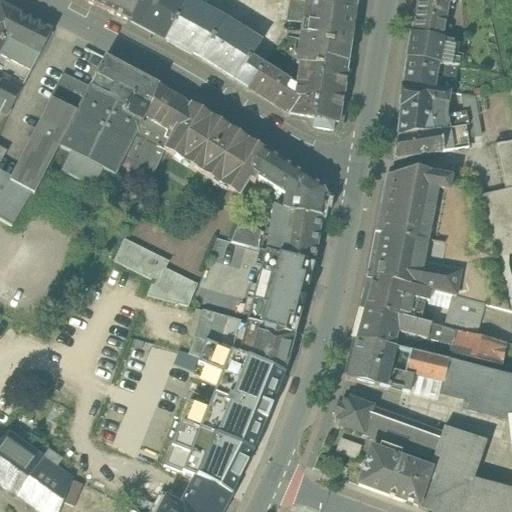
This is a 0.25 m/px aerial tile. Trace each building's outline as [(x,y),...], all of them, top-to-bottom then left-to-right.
[(98,0),(96,5),(129,22),(139,0),(98,0)] [(186,0),(185,0),(139,0),(129,22),(164,41),(186,0)] [(223,20),(186,0),(164,41),(200,60),(223,20)] [(304,0),(290,0),(287,21),(304,22),(304,21),(310,22),(313,2),(304,0)] [(304,0),(313,2),(355,9),(356,0),(304,0)] [(448,0),(417,0),(412,35),(442,39),(448,0)] [(355,9),(313,2),(310,22),(304,21),(304,22),(301,38),(350,47),(355,9)] [(1,7),(0,8),(0,75),(22,87),(51,32),(1,7)] [(261,43),(223,20),(200,60),(248,90),(262,67),(250,59),(261,43)] [(442,39),(412,35),(407,60),(437,65),(441,46),(442,39)] [(350,47),(301,38),(301,41),(302,41),(300,57),(304,58),(303,64),(346,73),(350,47)] [(451,47),(441,46),(437,65),(448,67),(451,47)] [(60,147),(48,171),(76,185),(79,180),(94,188),(103,171),(115,177),(144,119),(159,88),(105,60),(77,114),(60,147)] [(437,65),(407,60),(403,85),(450,93),(453,93),(457,68),(448,67),(437,65)] [(319,90),(343,94),(346,73),(303,64),(300,64),(284,67),(286,78),(298,75),(295,91),(317,93),(319,90)] [(290,85),(262,67),(248,90),(282,111),(290,115),(293,100),(290,100),(291,95),(285,92),(290,85)] [(22,87),(0,75),(0,114),(6,118),(22,87)] [(90,89),(64,75),(51,100),(53,101),(77,114),(90,89)] [(450,93),(403,85),(397,137),(439,131),(465,127),(467,126),(465,113),(446,116),(450,93)] [(159,88),(144,119),(152,123),(167,132),(184,105),(185,103),(159,88)] [(317,93),(295,91),(290,115),(290,116),(314,120),(312,130),(332,133),(334,124),(338,125),(343,94),(319,90),(317,93)] [(474,97),(462,95),(465,113),(467,126),(465,127),(470,148),(483,146),(474,97)] [(53,101),(35,134),(60,147),(77,114),(53,101)] [(195,170),(216,122),(192,107),(191,108),(184,105),(167,132),(173,136),(166,151),(195,170)] [(216,122),(195,170),(241,199),(250,181),(255,184),(257,178),(267,155),(216,122)] [(167,132),(152,123),(144,142),(146,143),(165,152),(166,151),(173,136),(167,132)] [(465,127),(439,131),(443,153),(470,148),(465,127)] [(439,131),(397,137),(394,161),(443,153),(439,131)] [(35,134),(10,184),(31,196),(34,198),(48,171),(60,147),(35,134)] [(511,141),(495,144),(505,190),(511,188),(511,141)] [(165,152),(146,143),(128,183),(146,190),(165,152)] [(321,190),(267,155),(257,178),(285,196),(282,211),(321,218),(321,217),(322,217),(325,198),(321,190)] [(392,174),(380,235),(430,244),(443,176),(416,171),(392,174)] [(10,184),(0,178),(0,221),(11,228),(31,196),(10,184)] [(511,188),(505,190),(481,196),(496,258),(511,254),(511,188)] [(321,218),(282,211),(274,207),(269,235),(261,233),(237,226),(231,243),(266,253),(313,265),(321,218)] [(430,244),(380,235),(372,281),(434,292),(443,247),(430,244)] [(170,262),(125,239),(114,263),(152,282),(146,297),(188,308),(197,285),(166,270),(170,262)] [(257,284),(305,297),(313,265),(266,253),(257,284)] [(434,292),(372,281),(364,310),(401,319),(454,333),(475,338),(484,306),(434,292)] [(305,297),(257,284),(255,292),(240,288),(236,303),(251,308),(247,324),(295,336),(305,297)] [(401,319),(364,310),(357,340),(394,349),(401,319)] [(247,324),(203,312),(195,338),(205,342),(247,359),(284,374),(295,336),(247,324)] [(454,333),(401,319),(394,349),(405,352),(408,339),(414,340),(414,337),(451,346),(454,333)] [(475,338),(454,333),(451,346),(449,355),(501,368),(506,345),(475,338)] [(205,342),(195,338),(189,355),(199,358),(205,342)] [(394,349),(357,340),(347,379),(384,389),(389,371),(396,372),(406,375),(411,353),(394,349)] [(448,363),(411,353),(406,375),(442,384),(448,363)] [(474,368),(448,362),(442,384),(440,394),(466,401),(474,368)] [(511,377),(474,368),(466,401),(464,406),(511,417),(511,377)] [(405,381),(394,378),(396,372),(389,371),(384,389),(402,393),(405,381)] [(169,395),(143,461),(162,470),(165,462),(171,448),(181,425),(186,411),(189,404),(169,395)] [(442,433),(372,408),(373,408),(349,399),(348,404),(343,402),(341,407),(338,405),(335,415),(338,416),(336,421),(341,423),(339,427),(433,461),(442,434),(442,433)] [(252,454),(216,436),(215,437),(210,435),(209,440),(213,442),(209,449),(190,441),(194,430),(181,425),(171,448),(188,456),(199,461),(198,462),(202,464),(203,463),(239,481),(252,454)] [(486,444),(445,429),(443,434),(442,434),(433,461),(429,473),(417,506),(417,508),(428,511),(465,511),(471,496),(475,482),(472,481),(486,444)] [(43,457),(8,433),(0,443),(0,487),(15,498),(16,497),(37,511),(58,511),(72,480),(55,469),(61,459),(47,450),(43,457)] [(90,436),(77,468),(89,474),(104,442),(90,436)] [(358,458),(362,446),(342,439),(338,451),(358,458)] [(188,456),(171,448),(165,462),(183,469),(188,456)] [(410,465),(370,451),(358,487),(403,503),(403,501),(417,506),(429,473),(410,466),(410,465)] [(239,481),(203,463),(202,464),(195,478),(230,497),(239,481)] [(222,511),(230,497),(195,478),(189,489),(167,497),(160,493),(160,494),(170,499),(169,501),(180,507),(183,502),(201,511),(222,511)] [(201,511),(183,502),(180,507),(169,501),(170,499),(160,494),(149,511),(201,511)] [(511,511),(511,505),(471,496),(465,511),(511,511)]
